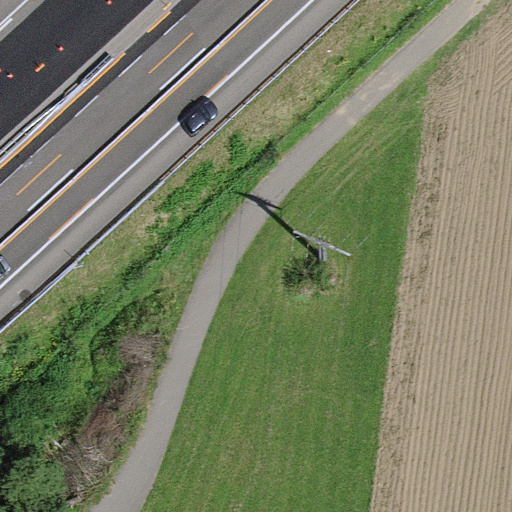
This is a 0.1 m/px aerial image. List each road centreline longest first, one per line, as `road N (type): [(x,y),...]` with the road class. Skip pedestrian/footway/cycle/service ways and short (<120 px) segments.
road 1 (motorway): [(0,236),(257,0)]
road 2 (motorway): [(95,0),(0,88)]
